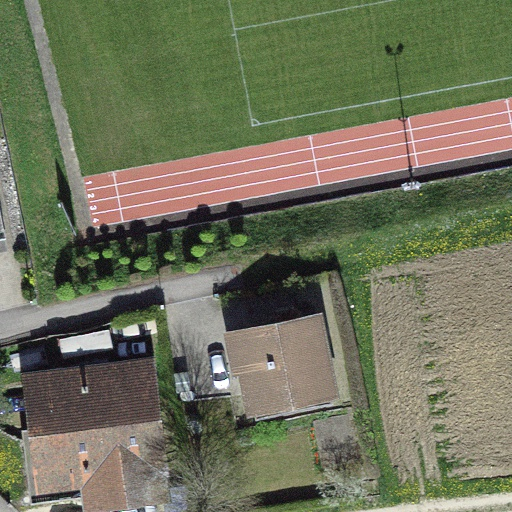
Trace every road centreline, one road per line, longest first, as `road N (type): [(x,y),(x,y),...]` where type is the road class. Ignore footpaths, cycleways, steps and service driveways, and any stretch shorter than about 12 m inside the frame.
road 1 (residential): [(0,329),(326,252)]
road 2 (track): [(254,511),(511,474)]
road 3 (track): [(326,252),(511,212)]
